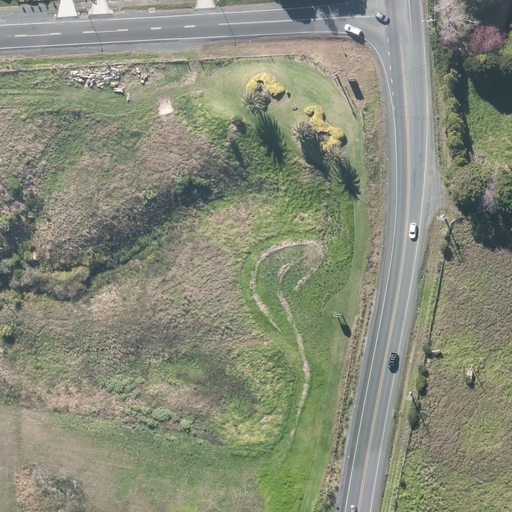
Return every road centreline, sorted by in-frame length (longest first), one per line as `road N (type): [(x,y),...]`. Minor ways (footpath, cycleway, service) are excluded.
road 1 (secondary): [(359,511),(406,230),(398,15)]
road 2 (tertiary): [(398,15),(0,36)]
